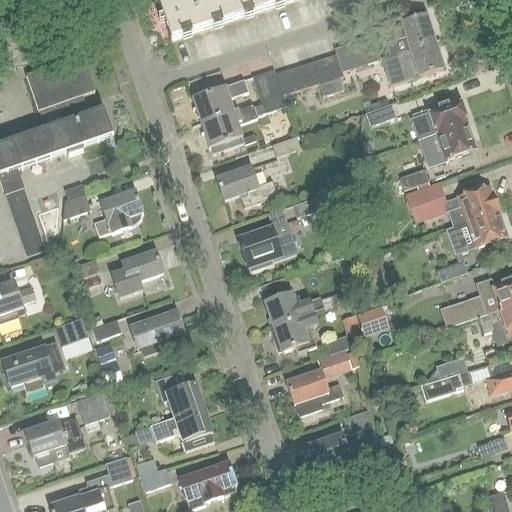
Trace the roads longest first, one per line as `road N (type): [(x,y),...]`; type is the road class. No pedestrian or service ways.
road 1 (residential): [(282,511),(148,83)]
road 2 (residential): [(148,83),(410,0)]
